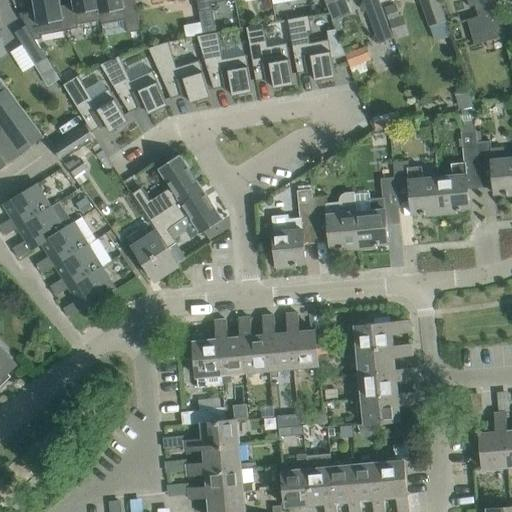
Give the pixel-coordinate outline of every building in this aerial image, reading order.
[(36,10),(20,13),(21,17),(27,26),(35,40),(41,39),(41,35),(66,30),(61,6),(60,0),(34,0),(35,4),(36,4),(37,9),(36,9),(36,10)] [(73,0),(74,3),(61,6),(66,30),(78,28),(78,24),(101,20),(97,0),(73,0)] [(97,0),(101,20),(101,24),(102,24),(125,19),(127,33),(141,30),(135,0),(97,0)] [(392,38),(377,0),(361,0),(378,43),(392,38)] [(443,21),(435,0),(420,0),(429,26),(443,21)] [(505,36),(493,0),(468,0),(471,7),(477,6),(480,17),(468,20),(475,44),(505,36)] [(309,15),(288,19),(297,74),(299,74),(299,73),(308,71),(308,70),(313,69),(315,81),(336,77),(332,58),(346,55),(345,54),(340,41),(329,43),(329,39),(327,39),(327,40),(309,43),(307,32),(312,31),(309,17),(310,17),(309,15)] [(264,23),(246,27),(256,81),(257,81),(257,80),(265,79),(266,81),(272,80),(274,88),(294,84),(287,46),(286,46),(286,47),(268,50),(264,25),(264,23)] [(27,26),(15,33),(35,65),(47,58),(35,40),(27,26)] [(203,35),(197,36),(214,89),(215,89),(215,88),(224,86),(224,89),(231,87),(232,96),(253,92),(246,54),(244,54),(245,55),(223,59),(218,33),(219,33),(218,32),(217,32),(203,35)] [(172,98),(181,95),(182,97),(188,95),(191,103),(210,97),(199,60),(198,60),(198,61),(177,67),(169,43),(170,42),(169,41),(148,48),(171,99),(172,98)] [(371,70),(368,61),(375,58),(370,44),(348,52),(357,75),(371,70)] [(121,55),(101,64),(130,112),(131,111),(139,107),(140,109),(146,106),(150,114),(169,105),(153,70),(151,70),(152,71),(131,80),(121,57),(121,56),(121,55)] [(79,75),(64,84),(93,132),(94,131),(93,130),(100,126),(102,128),(107,125),(112,132),(129,121),(109,88),(108,88),(108,89),(93,98),(79,76),(80,76),(79,75)] [(0,126),(2,129),(21,155),(43,136),(0,77),(0,126)] [(94,139),(85,124),(52,145),(62,160),(94,139)] [(479,168),(475,128),(462,130),(464,161),(452,162),(453,174),(438,176),(441,212),(461,210),(461,209),(470,209),(466,169),(479,168)] [(475,128),(479,168),(492,167),(495,194),(504,193),(504,194),(511,193),(511,155),(505,156),(504,146),(492,147),(491,140),(477,142),(475,128)] [(0,130),(0,171),(21,155),(2,129),(0,130)] [(133,192),(132,193),(150,220),(201,187),(180,154),(159,168),(171,187),(152,199),(149,200),(141,188),(133,193),(133,192)] [(409,160),(394,161),(397,188),(409,187),(412,214),(441,212),(438,176),(423,177),(422,165),(410,167),(409,160)] [(398,208),(395,176),(381,178),(383,196),(371,197),(372,208),(356,210),(354,191),(359,247),(379,245),(379,244),(388,243),(384,204),(397,203),(398,208)] [(0,225),(0,227),(5,235),(19,227),(51,208),(37,184),(4,204),(13,217),(0,225)] [(201,187),(150,220),(157,231),(156,231),(167,248),(168,249),(169,248),(169,247),(177,242),(168,230),(171,228),(170,228),(189,215),(201,234),(223,220),(201,187)] [(313,198),(312,190),(298,191),(300,218),(288,219),(289,230),(273,232),(277,267),(297,265),(297,264),(306,263),(302,224),(315,223),(313,198)] [(359,247),(354,191),(346,192),(342,194),(340,197),(340,200),(327,202),(326,196),(313,198),(315,223),(328,222),(330,249),(340,248),(340,249),(359,247)] [(66,230),(51,208),(19,227),(26,240),(13,248),(19,258),(43,243),(66,230)] [(50,255),(37,264),(43,274),(56,265),(89,245),(75,224),(66,230),(43,243),(50,255)] [(138,229),(126,237),(144,264),(155,280),(178,265),(173,256),(168,249),(167,248),(156,231),(145,239),(138,229)] [(89,245),(56,265),(64,278),(50,286),(56,295),(56,296),(70,287),(102,267),(89,245)] [(116,290),(102,267),(70,287),(78,300),(64,308),(70,318),(116,290)] [(300,331),(298,313),(286,314),(288,332),(290,332),(293,368),(319,366),(315,330),(300,331)] [(276,334),(274,315),(262,316),(264,335),(266,334),(269,370),(293,368),(290,332),(288,332),(276,334)] [(252,336),(250,317),(238,318),(240,337),(242,337),(245,373),(269,370),(266,334),(264,335),(252,336)] [(228,338),(226,319),(215,321),(216,339),(218,339),(223,386),(222,375),(229,374),(245,373),(242,337),(240,337),(228,338)] [(355,326),(357,350),(393,347),(392,333),(410,332),(409,321),(355,326)] [(204,334),(192,335),(193,343),(194,342),(198,388),(223,386),(218,339),(216,339),(204,340),(204,334)] [(0,388),(1,387),(0,385),(0,379),(17,364),(0,345),(0,388)] [(357,350),(360,374),(395,371),(394,357),(413,355),(412,345),(393,347),(357,350)] [(360,374),(362,398),(398,395),(396,381),(415,379),(414,369),(395,371),(360,374)] [(229,374),(222,375),(223,383),(230,382),(229,374)] [(362,398),(364,424),(400,421),(399,405),(417,403),(416,393),(398,395),(362,398)] [(225,408),(207,410),(182,412),(183,425),(201,423),(226,421),(225,408)] [(507,431),(506,412),(494,413),(496,432),(480,433),(483,469),(509,467),(506,431),(507,431)] [(204,448),(239,444),(237,420),(226,421),(201,423),(202,438),(184,440),(185,452),(204,450),(204,448)] [(292,427),(279,428),(280,436),(292,435),(292,427)] [(186,464),(187,475),(206,474),(206,471),(241,468),(239,444),(204,448),(204,450),(205,462),(186,464)] [(380,462),(383,498),(397,497),(398,511),(409,511),(405,460),(411,460),(410,444),(394,445),(395,461),(380,462)] [(307,469),(306,456),(297,457),(298,469),(282,471),(286,507),(310,504),(307,469)] [(380,462),(356,464),(359,500),(373,499),(374,511),(384,511),(383,498),(380,462)] [(356,464),(332,467),(336,502),(349,501),(349,511),(360,511),(359,500),(356,464)] [(336,511),(336,502),(332,467),(307,469),(310,504),(325,503),(325,511),(336,511)] [(244,492),(241,468),(206,471),(206,474),(207,486),(189,488),(190,499),(208,498),(208,495),(244,492)] [(245,511),(244,492),(208,495),(208,498),(209,511),(245,511)]
